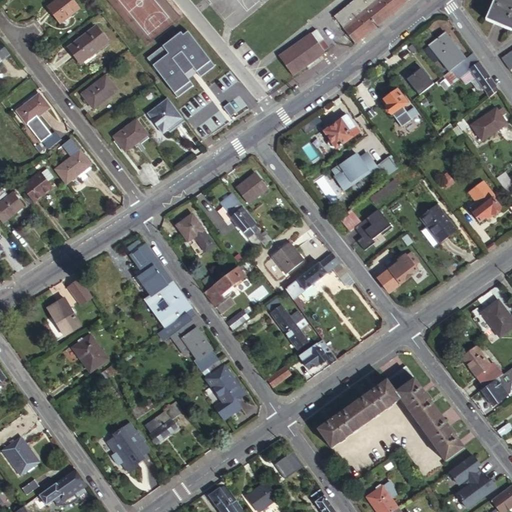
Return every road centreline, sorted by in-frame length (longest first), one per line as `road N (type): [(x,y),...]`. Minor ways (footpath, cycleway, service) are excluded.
road 1 (residential): [(282,418),(138,210)]
road 2 (residential): [(405,331),(253,135)]
road 3 (unclassified): [(0,21),(138,210)]
road 4 (tertiary): [(253,135),(430,0)]
road 5 (residential): [(119,511),(0,349)]
road 6 (residential): [(511,467),(405,331)]
road 7 (tertiary): [(0,300),(138,210)]
road 8 (residential): [(149,511),(282,418)]
road 9 (residential): [(282,418),(405,331)]
road 10 (tertiary): [(138,210),(253,135)]
road 11 (residential): [(405,331),(511,254)]
